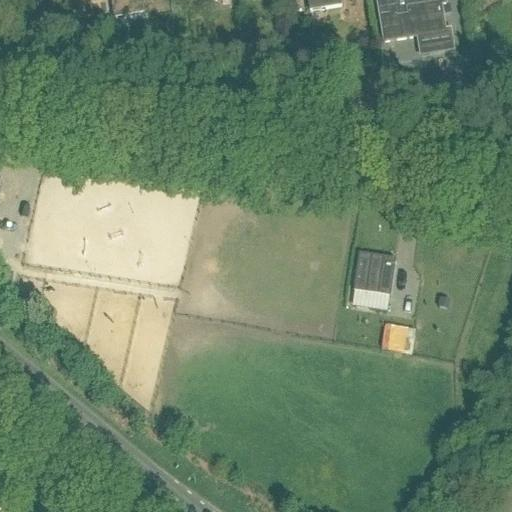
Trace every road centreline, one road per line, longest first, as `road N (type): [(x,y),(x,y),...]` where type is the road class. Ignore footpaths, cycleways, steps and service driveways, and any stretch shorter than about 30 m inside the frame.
road 1 (unclassified): [(511,192),(59,118),(26,104)]
road 2 (secondary): [(190,511),(0,357)]
